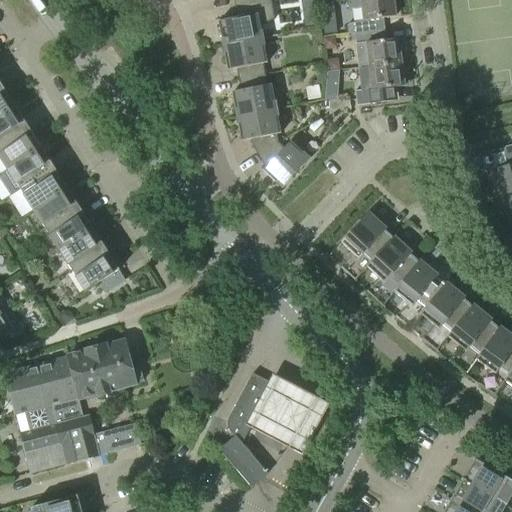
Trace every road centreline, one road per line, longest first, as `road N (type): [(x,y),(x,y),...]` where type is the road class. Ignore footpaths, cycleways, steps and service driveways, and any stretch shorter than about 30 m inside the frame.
road 1 (residential): [(178,295),(25,51)]
road 2 (residential): [(323,511),(353,449),(360,401),(349,369),(259,274)]
road 3 (residential): [(59,23),(225,237)]
road 4 (residential): [(156,0),(176,20),(241,202)]
road 5 (residential): [(237,511),(161,469),(87,477)]
road 6 (residential): [(511,266),(466,216),(453,138)]
road 7 (residential): [(453,138),(436,0)]
road 8 (residential): [(453,138),(374,155),(340,191)]
